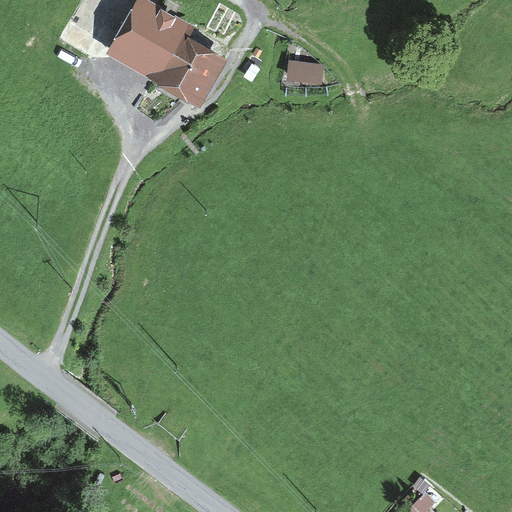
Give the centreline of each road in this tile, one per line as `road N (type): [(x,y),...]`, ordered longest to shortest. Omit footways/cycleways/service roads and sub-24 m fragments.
road 1 (track): [(44,375),(125,173),(215,96),(255,30)]
road 2 (tertiary): [(0,341),(221,511)]
